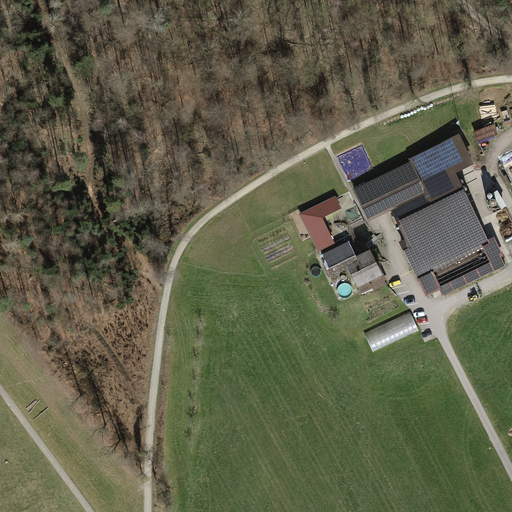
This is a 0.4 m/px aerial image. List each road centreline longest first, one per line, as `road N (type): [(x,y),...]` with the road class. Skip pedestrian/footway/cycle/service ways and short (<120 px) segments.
road 1 (track): [(511,80),(423,99),(331,139),(219,207),(185,240),(166,293),(151,424),(151,511)]
road 2 (track): [(390,238),(511,472)]
road 3 (track): [(99,0),(182,17),(273,0)]
road 4 (track): [(0,387),(88,511)]
